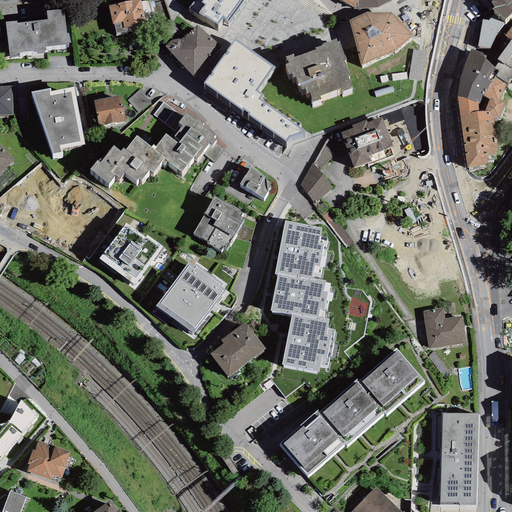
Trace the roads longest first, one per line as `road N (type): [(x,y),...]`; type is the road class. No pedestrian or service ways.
road 1 (residential): [(0,77),(154,76),(189,94),(285,175),(241,305),(185,365)]
road 2 (residential): [(185,365),(99,284),(0,230)]
road 3 (primary): [(465,0),(448,120),(468,224)]
road 4 (primary): [(494,511),(487,306)]
road 5 (residential): [(137,511),(32,387),(0,361)]
road 6 (residential): [(308,511),(219,425),(185,365)]
